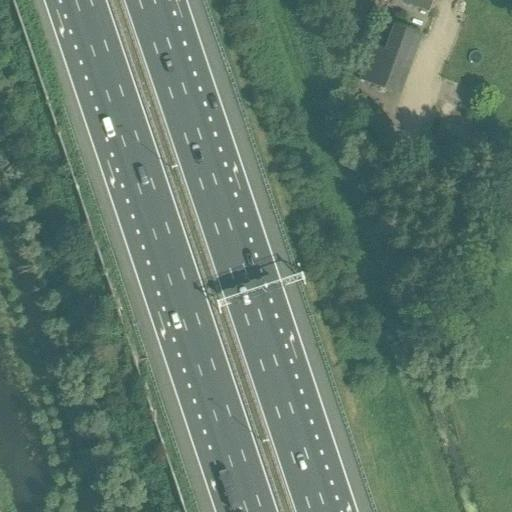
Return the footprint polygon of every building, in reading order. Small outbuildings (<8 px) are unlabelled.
[(397,0),(428,11),(432,0),(397,0)] [(384,50),(371,45),(359,81),(395,94),(415,33),(392,25),(384,50)] [(357,114),(358,115),(360,116),(362,116),(364,116),(365,115),(367,114),(369,113),(370,112),(371,111),(372,109),(372,107),(372,105),(372,104),(372,102),(371,100),(370,99),(369,97),(367,96),(365,96),(364,95),(362,95),(360,95),(358,96),(357,96),(355,98),(354,99),(353,100),(352,102),(352,104),(352,105),(352,107),(352,109),(353,110),(354,112),(355,113),(357,114)] [(473,113),(448,104),(434,140),(471,154),(478,135),(466,130),(473,113)] [(457,229),(473,185),(457,179),(441,223),(457,229)]
